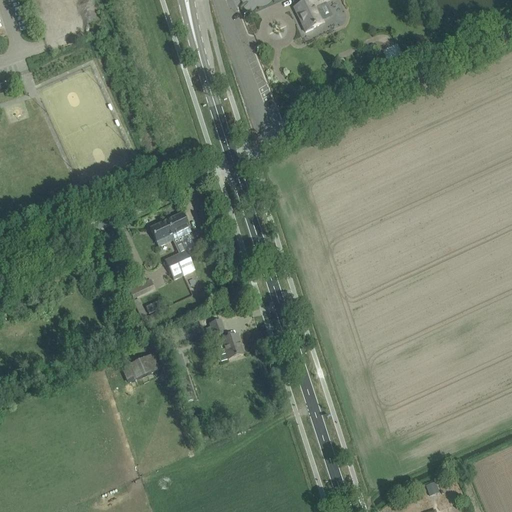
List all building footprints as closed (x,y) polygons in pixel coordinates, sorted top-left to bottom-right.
[(304,0),(306,4),(295,9),(302,23),(301,24),(305,33),(313,29),(323,24),(314,5),(324,0),(304,0)] [(209,220),(204,205),(197,208),(201,223),(209,220)] [(168,232),(173,241),(191,233),(182,214),(166,222),(165,222),(170,231),(168,232)] [(158,248),(173,241),(168,232),(170,231),(165,222),(149,230),(158,248)] [(173,281),(183,276),(195,271),(187,254),(165,264),(173,281)] [(133,300),(155,290),(150,281),(129,291),(133,300)] [(157,303),(145,308),(149,315),(160,309),(157,303)] [(208,339),(214,337),(214,338),(220,336),(228,361),(243,356),(237,336),(225,340),(224,335),(224,334),(220,321),(209,324),(210,328),(205,329),(208,339)] [(158,371),(152,356),(122,369),(128,384),(158,371)] [(180,357),(171,360),(174,369),(175,369),(177,373),(182,371),(181,367),(183,366),(180,357)] [(436,483),(426,487),(430,497),(439,493),(436,483)]
